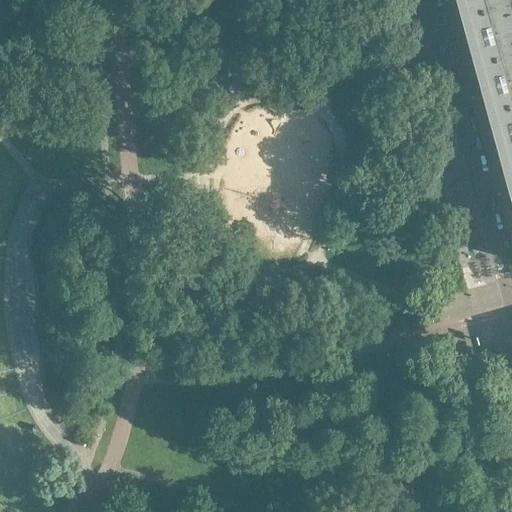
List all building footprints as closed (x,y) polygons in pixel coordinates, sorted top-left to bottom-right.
[(505,2),(504,0),(458,0),(463,13),(505,2)] [(511,25),(505,2),(463,13),(469,37),(511,25)] [(511,50),(511,26),(511,25),(469,37),(472,48),(470,50),(472,57),(475,58),(476,61),(511,50)] [(511,76),(511,50),(476,61),(476,63),(474,66),(476,73),(479,74),(482,85),(511,76)] [(511,101),(511,76),(482,85),(489,108),(511,101)] [(511,127),(511,101),(489,108),(495,132),(511,127)] [(511,152),(511,127),(495,132),(498,142),(496,145),(498,152),(501,153),(502,156),(511,152)] [(511,178),(511,152),(502,156),(502,158),(501,161),(502,168),(505,169),(508,180),(511,178)]
